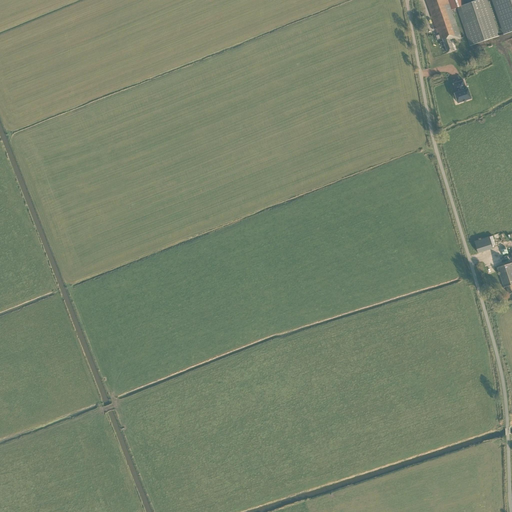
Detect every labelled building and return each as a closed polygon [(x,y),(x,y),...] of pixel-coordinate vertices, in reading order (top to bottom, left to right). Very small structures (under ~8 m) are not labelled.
[(425,0),(437,33),(438,33),(441,40),(442,39),(443,41),(440,42),(441,47),(445,46),(447,54),(456,50),(454,41),(462,38),(452,9),(458,8),(459,11),(458,12),(470,46),(499,36),(487,0),(425,0)] [(511,0),(493,0),(506,34),(511,31),(511,0)] [(463,80),(453,84),(456,91),(457,90),(457,93),(455,93),(455,94),(453,95),(455,99),(456,98),(458,104),(472,99),(468,89),(467,89),(463,80)] [(474,242),(478,254),(492,249),(491,244),(495,242),(493,235),(474,242)] [(511,262),(497,268),(504,288),(506,287),(509,294),(511,293),(511,262)]
